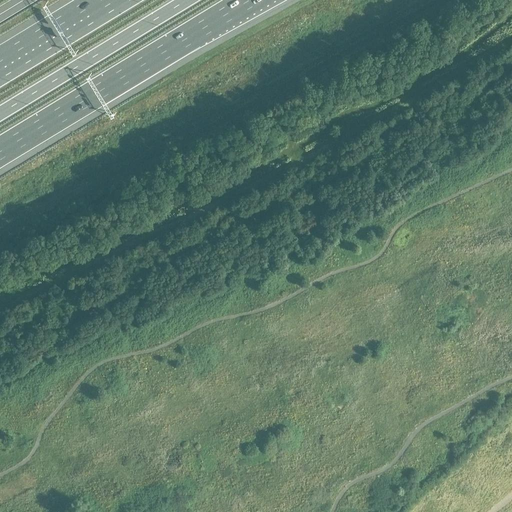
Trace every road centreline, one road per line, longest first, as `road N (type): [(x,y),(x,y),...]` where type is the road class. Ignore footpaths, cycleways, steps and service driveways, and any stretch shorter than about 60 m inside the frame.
road 1 (track): [(511,12),(420,79),(0,288)]
road 2 (motorway): [(0,152),(251,0)]
road 3 (motorway): [(0,113),(186,0)]
road 4 (motorway): [(111,0),(0,67)]
